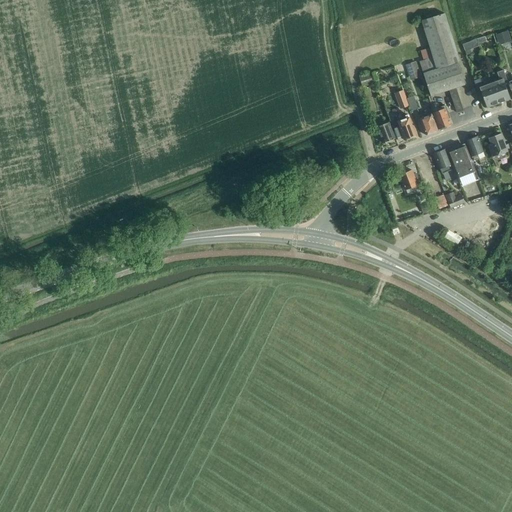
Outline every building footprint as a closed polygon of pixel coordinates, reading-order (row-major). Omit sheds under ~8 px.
[(420,62),(428,87),(431,96),(449,89),(456,112),(463,110),(456,87),(465,83),(461,74),(458,62),(460,62),(444,14),(422,21),(433,58),(420,62)] [(463,36),(466,43),(478,36),(475,30),(463,36)] [(508,31),(495,35),(499,45),(511,41),(508,31)] [(484,62),(491,58),(485,48),(478,52),(484,62)] [(418,69),(416,61),(405,65),(408,72),(418,69)] [(499,79),(491,83),(499,103),(510,99),(504,81),(507,80),(503,70),(497,72),(499,79)] [(359,76),(362,87),(374,83),(371,72),(359,76)] [(480,78),(474,80),(477,91),(480,90),(487,107),(499,103),(491,83),(482,86),(480,78)] [(403,90),(394,93),(400,108),(409,105),(403,90)] [(413,96),(407,98),(411,111),(418,109),(413,96)] [(432,110),(439,129),(451,125),(451,123),(452,122),(445,105),(432,110)] [(420,119),(426,135),(438,131),(431,114),(420,119)] [(400,127),(394,129),(397,138),(403,136),(405,140),(416,136),(413,127),(409,115),(406,116),(407,119),(398,122),(400,127)] [(376,123),(380,133),(383,143),(395,138),(389,122),(385,124),(383,120),(376,123)] [(488,144),(492,157),(507,151),(501,133),(489,138),(491,143),(488,144)] [(475,161),(479,159),(481,165),(488,162),(481,145),(477,136),(466,140),(469,149),(475,161)] [(465,146),(448,152),(462,186),(479,179),(469,155),(465,146)] [(445,148),(434,153),(442,173),(443,173),(446,180),(456,176),(445,148)] [(399,174),(403,183),(405,190),(421,184),(417,173),(413,175),(411,169),(399,174)] [(452,192),(445,195),(450,207),(457,205),(464,202),(461,194),(454,197),(452,192)] [(480,224),(481,215),(474,214),(472,223),(480,224)] [(447,229),(441,239),(455,248),(461,238),(447,229)]
